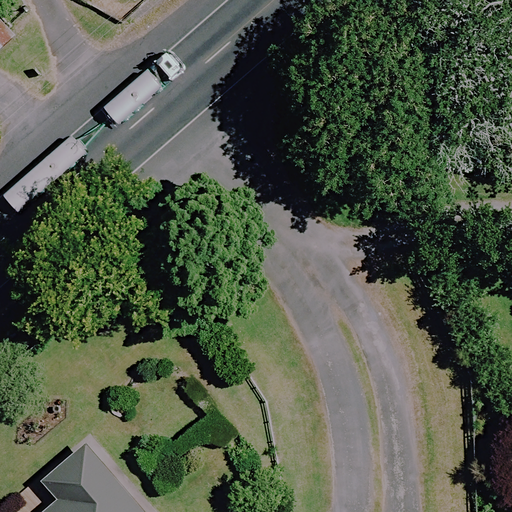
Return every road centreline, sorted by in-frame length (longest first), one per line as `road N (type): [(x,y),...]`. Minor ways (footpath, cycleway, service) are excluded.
road 1 (unknown): [(173,91),(351,342),(393,511)]
road 2 (secondary): [(278,0),(0,241)]
